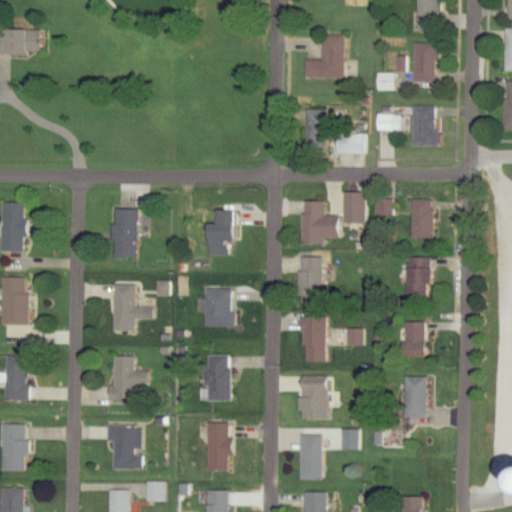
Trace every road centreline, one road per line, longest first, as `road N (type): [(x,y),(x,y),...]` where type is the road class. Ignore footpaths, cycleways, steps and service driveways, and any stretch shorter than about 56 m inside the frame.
road 1 (residential): [(511,158),(455,176),(0,175)]
road 2 (residential): [(463,511),(475,168)]
road 3 (residential): [(73,511),(82,176)]
road 4 (residential): [(270,511),(278,178)]
road 5 (residential): [(278,178),(281,0)]
road 6 (residential): [(475,168),(478,0)]
